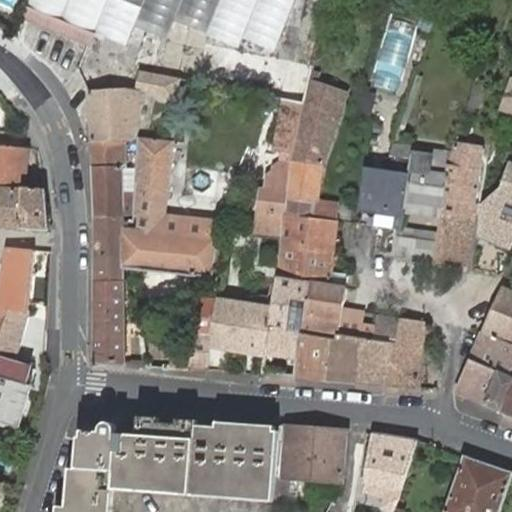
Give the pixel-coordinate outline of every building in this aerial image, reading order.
[(31,0),(29,7),(159,58),(173,22),(238,48),(241,38),(301,62),(325,0),(31,0)] [(419,31),(430,35),(439,10),(441,0),(427,0),(426,6),(427,6),(419,31)] [(374,85),(401,89),(412,27),(385,22),(374,85)] [(312,70),(313,68),(294,65),(278,156),(281,156),(296,159),(306,105),(310,81),(312,70)] [(494,68),(492,68),(484,65),(470,109),(480,114),(494,68)] [(321,74),(312,70),(310,81),(306,105),(296,159),(295,164),(294,168),(293,176),(286,214),(316,218),(318,201),(323,168),(341,116),(347,95),(346,94),(350,81),(328,73),(323,86),(318,84),(321,74)] [(93,142),(137,138),(145,94),(177,97),(179,76),(140,73),(138,94),(128,92),(89,95),(93,142)] [(502,106),(511,110),(511,96),(506,94),(502,106)] [(461,136),(459,142),(477,145),(478,139),(461,136)] [(137,189),(135,215),(149,216),(209,222),(208,230),(219,231),(219,221),(167,216),(175,143),(138,139),(138,162),(137,189)] [(456,141),(452,152),(447,178),(445,197),(443,205),(442,216),(475,221),(477,203),(485,147),(477,145),(459,142),(456,141)] [(415,147),(394,144),(392,155),(399,156),(413,158),(414,156),(415,147)] [(94,168),(124,167),(123,162),(123,151),(129,150),(128,145),(123,145),(89,145),(94,168)] [(0,186),(24,188),(26,188),(29,149),(0,146),(0,186)] [(452,152),(415,147),(414,156),(434,158),(449,161),(452,152)] [(295,164),(296,159),(281,156),(280,166),(294,168),(295,164)] [(379,169),(367,167),(361,210),(377,213),(375,227),(380,228),(377,253),(394,255),(398,229),(403,230),(404,217),(406,212),(406,211),(407,200),(411,177),(411,173),(413,158),(399,156),(397,172),(379,169)] [(414,156),(413,158),(411,173),(411,177),(407,200),(406,211),(442,216),(443,205),(445,197),(447,178),(449,161),(434,158),(414,156)] [(135,217),(135,215),(137,189),(136,166),(124,167),(124,217),(135,217)] [(278,174),(293,176),(294,168),(280,166),(278,174)] [(96,217),(124,217),(124,167),(94,168),(96,217)] [(281,238),(286,214),(293,176),(278,174),(272,173),(269,176),(266,191),(261,190),(256,236),(281,238)] [(24,188),(0,186),(0,228),(22,229),(49,230),(47,189),(26,188),(24,188)] [(482,212),(479,235),(511,248),(511,247),(511,195),(507,208),(497,203),(493,214),(486,211),(482,212)] [(316,218),(336,221),(338,204),(318,201),(316,218)] [(331,271),(339,221),(336,221),(316,218),(286,214),(281,238),(281,242),(280,265),(279,280),(312,284),(329,286),(331,271)] [(124,230),(124,268),(143,269),(195,276),(214,278),(218,239),(219,231),(208,230),(209,222),(149,216),(135,215),(135,217),(135,224),(130,223),(130,229),(124,230)] [(475,221),(442,216),(439,236),(436,262),(468,267),(475,221)] [(96,282),(125,281),(124,268),(124,230),(130,229),(130,223),(124,223),(124,217),(96,217),(96,227),(96,282)] [(394,255),(418,260),(429,261),(433,235),(422,234),(403,230),(398,229),(394,255)] [(433,235),(429,261),(436,262),(439,236),(433,235)] [(9,248),(0,290),(0,312),(7,316),(9,309),(29,311),(35,251),(9,248)] [(349,276),(331,271),(329,286),(348,288),(349,276)] [(312,284),(279,280),(277,286),(275,302),(274,311),(266,357),(263,375),(295,377),(301,341),(303,333),(312,284)] [(96,363),(126,365),(126,347),(125,335),(125,321),(125,309),(125,281),(96,282),(96,363)] [(348,288),(329,286),(312,284),(303,333),(331,338),(339,340),(340,336),(344,309),(348,288)] [(511,291),(503,288),(483,332),(511,344),(511,291)] [(254,298),(253,308),(274,311),(275,302),(269,301),(254,298)] [(191,370),(209,371),(212,349),(219,303),(199,300),(198,338),(196,337),(191,370)] [(219,303),(212,349),(266,357),(274,311),(253,308),(219,303)] [(2,331),(0,342),(0,418),(21,425),(31,389),(37,370),(17,364),(24,336),(28,325),(31,312),(29,311),(9,309),(7,316),(4,325),(2,331)] [(360,338),(363,338),(367,313),(344,309),(340,336),(360,338)] [(356,382),(387,385),(391,343),(392,342),(400,343),(403,319),(379,315),(375,340),(363,338),(360,338),(356,382)] [(391,343),(424,348),(426,322),(403,319),(400,343),(392,342),(391,343)] [(500,373),(510,376),(511,371),(511,344),(483,332),(471,360),(457,390),(458,392),(486,405),(500,373)] [(356,382),(360,338),(340,336),(339,340),(331,338),(330,346),(326,380),(356,382)] [(140,367),(149,367),(144,340),(136,340),(139,358),(141,358),(140,367)] [(301,341),(295,377),(326,380),(330,346),(301,341)] [(387,385),(419,388),(424,348),(391,343),(387,385)] [(511,392),(503,412),(511,415),(511,371),(510,376),(511,377),(511,392)] [(486,405),(503,412),(511,392),(511,377),(510,376),(500,373),(486,405)] [(63,506),(62,511),(113,511),(115,490),(275,501),(281,431),(256,430),(218,427),(153,422),(146,421),(140,421),(133,420),(128,420),(121,419),(120,434),(118,434),(118,433),(118,432),(118,431),(118,430),(118,428),(117,428),(117,427),(116,426),(115,425),(115,424),(113,423),(112,423),(111,423),(110,422),(109,422),(108,422),(107,422),(107,423),(106,423),(105,423),(105,424),(104,424),(103,425),(103,426),(103,427),(102,428),(102,429),(102,430),(102,431),(102,432),(101,432),(89,430),(85,469),(76,468),(73,507),(63,506)] [(347,432),(288,427),(284,477),(298,478),(305,478),(343,480),(347,432)] [(419,441),(374,433),(365,483),(387,487),(384,499),(382,508),(395,511),(419,441)] [(500,511),(511,480),(511,472),(465,457),(446,511),(500,511)] [(298,478),(284,477),(277,477),(275,499),(297,501),(298,478)] [(384,499),(387,487),(365,483),(362,494),(384,499)]
